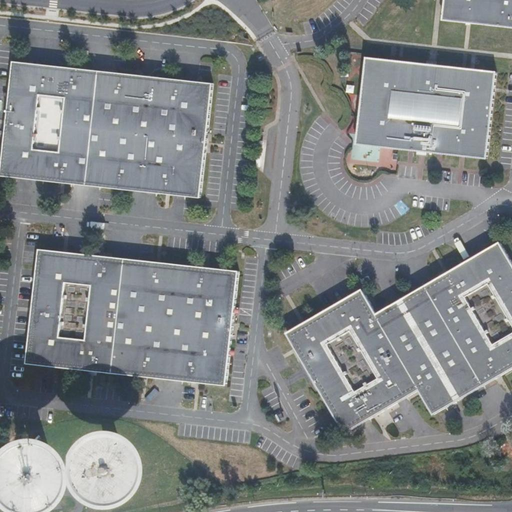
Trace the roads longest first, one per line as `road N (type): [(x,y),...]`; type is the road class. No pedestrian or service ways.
road 1 (motorway): [(511,510),(372,510)]
road 2 (tertiary): [(181,0),(143,10),(56,0)]
